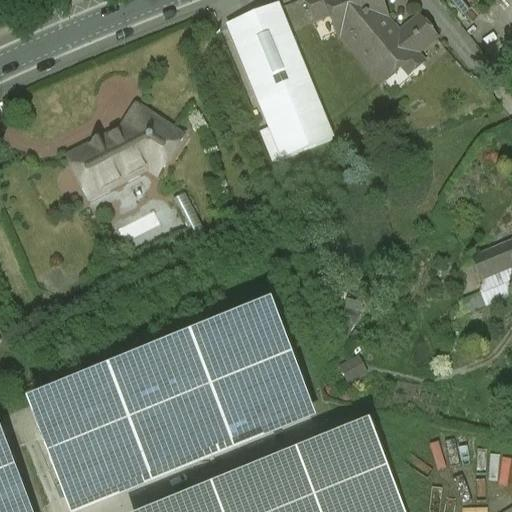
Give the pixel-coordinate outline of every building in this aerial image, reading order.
[(378,0),(307,0),(304,1),(314,24),(329,18),(338,38),(341,37),(382,86),(416,58),(422,66),(424,64),(423,63),(422,64),(416,56),(435,40),(419,20),(397,38),(382,20),(386,18),(378,0)] [(448,0),(463,16),(464,16),(452,2),(453,0),(448,0)] [(278,11),(246,25),(244,21),(230,27),(232,30),(231,31),(261,106),(309,87),(278,11)] [(309,87),(261,106),(284,162),(332,143),(309,87)] [(183,142),(137,112),(121,135),(103,144),(102,143),(90,149),(90,151),(67,163),(87,202),(88,201),(87,199),(145,170),(154,158),(160,155),(165,158),(171,149),(176,152),(183,142)] [(195,219),(184,225),(193,242),(204,237),(195,219)] [(511,246),(475,262),(484,282),(511,270),(511,246)] [(479,296),(459,304),(464,316),(484,308),(479,296)] [(268,311),(25,412),(66,511),(97,511),(315,423),(268,311)] [(351,382),(371,373),(364,357),(344,365),(351,382)] [(403,511),(370,428),(164,511),(403,511)] [(29,511),(0,441),(0,511),(29,511)]
